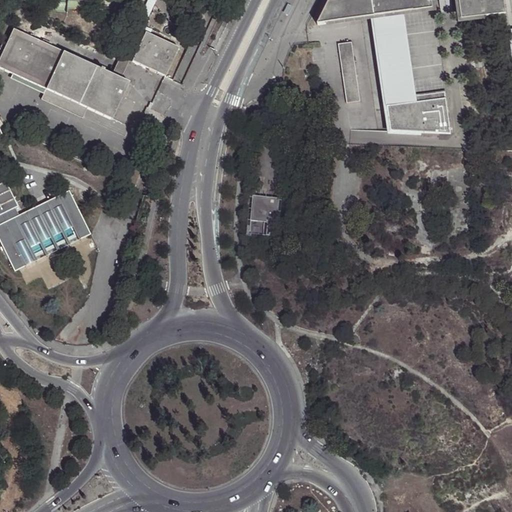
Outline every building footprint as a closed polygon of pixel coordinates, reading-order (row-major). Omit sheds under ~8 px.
[(128,60),(156,0),(147,0),(122,57),(128,60)] [(504,12),(501,0),(329,0),(318,25),(374,16),(402,12),(430,7),(428,0),(456,0),(459,19),(504,12)] [(402,12),(374,16),(387,109),(415,104),(414,98),(402,12)] [(0,68),(46,90),(64,54),(14,29),(0,58),(0,68)] [(146,34),(133,63),(166,78),(179,49),(146,34)] [(353,43),(339,45),(348,105),(362,102),(353,43)] [(129,83),(121,80),(113,77),(64,54),(46,90),(87,108),(112,120),(129,83)] [(130,62),(128,60),(122,57),(119,56),(113,77),(121,80),(130,62)] [(82,118),(87,108),(46,90),(41,99),(82,118)] [(415,104),(387,109),(391,132),(452,135),(445,93),(414,98),(415,104)] [(0,217),(1,217),(15,210),(18,209),(2,176),(0,176),(0,217)] [(69,193),(19,218),(5,224),(0,226),(0,242),(15,273),(90,236),(69,193)] [(279,240),(281,201),(254,199),(252,238),(279,240)] [(5,224),(19,218),(15,210),(1,217),(5,224)]
